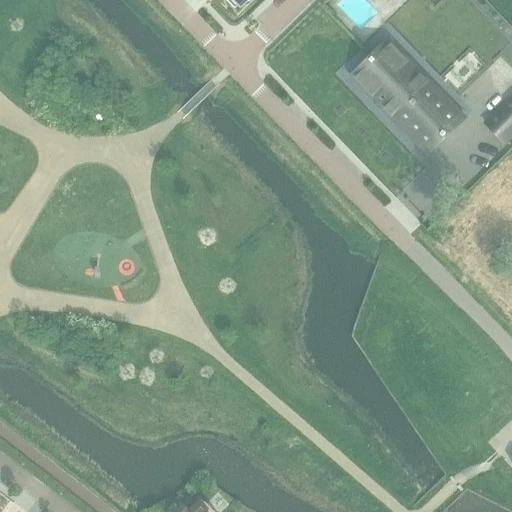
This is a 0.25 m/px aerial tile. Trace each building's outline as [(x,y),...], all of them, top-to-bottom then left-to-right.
[(394,116),(428,153),(463,119),(386,40),(352,73),(393,116),(394,116)] [(503,142),(511,132),(511,97),(485,124),(503,142)] [(474,208),(455,226),(472,244),(473,244),(472,243),(500,216),(485,200),(492,193),(482,183),(465,199),(474,208)] [(511,227),(500,216),(472,243),(473,244),(489,260),(507,243),(511,248),(511,227)] [(410,292),(390,312),(415,338),(399,353),(423,378),(441,361),(427,347),(446,330),(434,318),(437,315),(424,301),(421,304),(410,292)] [(460,386),(443,402),(452,412),(459,406),(477,424),(511,392),(492,372),(468,395),(460,386)] [(180,511),(212,511),(200,498),(188,510),(186,507),(180,511)]
